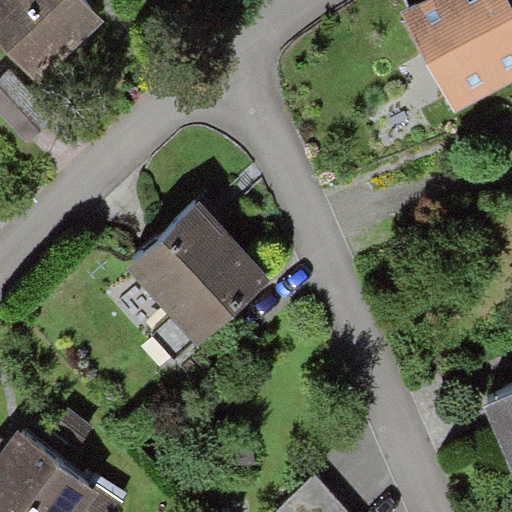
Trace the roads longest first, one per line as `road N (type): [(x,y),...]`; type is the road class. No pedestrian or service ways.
road 1 (residential): [(224,63),(257,113),(438,511)]
road 2 (residential): [(224,63),(0,263)]
